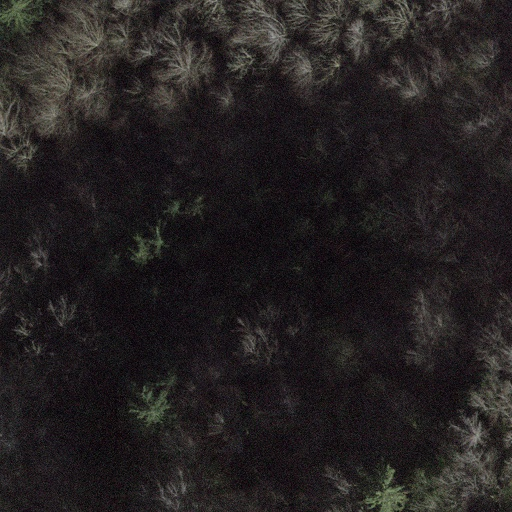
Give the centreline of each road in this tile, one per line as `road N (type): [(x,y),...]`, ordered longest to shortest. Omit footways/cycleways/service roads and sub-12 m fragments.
road 1 (track): [(0,191),(284,120),(390,81),(511,22)]
road 2 (track): [(0,66),(103,0)]
